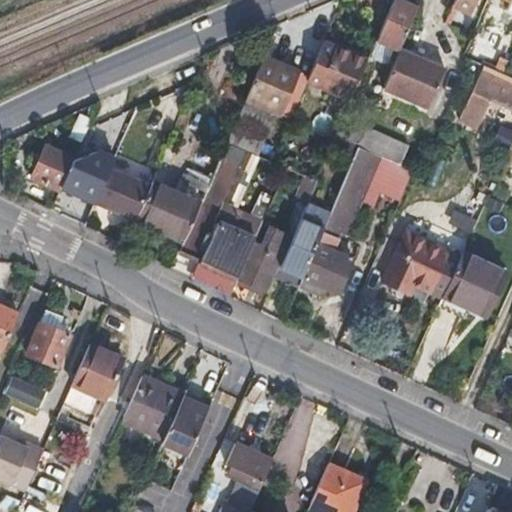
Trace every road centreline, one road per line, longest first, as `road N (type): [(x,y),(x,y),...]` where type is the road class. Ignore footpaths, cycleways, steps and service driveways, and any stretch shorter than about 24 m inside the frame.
road 1 (residential): [(0,216),(101,261),(149,297),(511,463)]
road 2 (unknown): [(269,509),(377,231),(451,204),(477,170)]
road 3 (residential): [(0,122),(282,0)]
road 4 (unknown): [(249,343),(175,511)]
road 5 (unknown): [(440,430),(511,273)]
